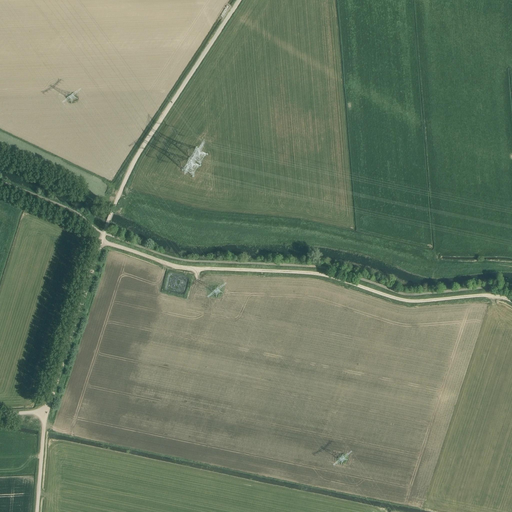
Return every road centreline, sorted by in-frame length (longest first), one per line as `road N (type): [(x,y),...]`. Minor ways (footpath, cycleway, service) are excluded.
road 1 (unclassified): [(48,406),(123,184),(239,0)]
road 2 (track): [(101,242),(176,265),(321,274),(408,304),(481,295),(511,301)]
